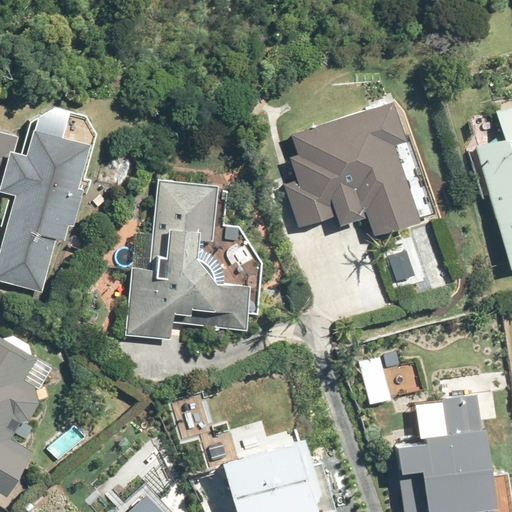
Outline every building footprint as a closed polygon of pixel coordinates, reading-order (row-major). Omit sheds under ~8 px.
[(341,225),(367,216),(365,212),(367,211),(376,235),(421,220),(394,143),(406,138),(393,100),(294,134),(301,153),(291,156),(300,181),(287,184),(300,226),(338,214),(341,225)] [(0,190),(16,194),(0,258),(0,279),(43,290),(57,237),(66,239),(70,223),(75,225),(98,132),(86,112),(54,104),(31,118),(22,153),(9,149),(0,186),(0,190)] [(511,107),(498,111),(506,138),(477,146),(511,269),(511,107)] [(213,243),(218,187),(160,182),(152,270),(134,268),(128,334),(169,338),(171,320),(186,321),(186,324),(246,329),(250,287),(215,284),(194,259),(196,241),(213,243)] [(506,334),(480,337),(483,362),(509,359),(506,334)] [(29,420),(39,404),(34,386),(24,380),(37,356),(33,354),(30,344),(15,335),(5,338),(4,339),(0,337),(0,492),(6,496),(32,450),(11,438),(20,423),(29,420)] [(406,363),(402,347),(357,359),(368,403),(397,396),(390,367),(406,363)] [(138,401),(126,394),(119,406),(131,414),(138,401)] [(174,409),(178,425),(193,421),(189,404),(174,409)] [(484,506),(479,478),(478,465),(492,463),(485,432),(426,440),(427,446),(399,450),(402,474),(432,470),(434,486),(426,487),(429,511),(469,511),(484,510),(484,506)] [(300,441),(222,463),(235,511),(319,511),(300,441)] [(494,511),(511,509),(511,485),(510,473),(479,478),(484,506),(493,505),(493,511),(494,511)]
